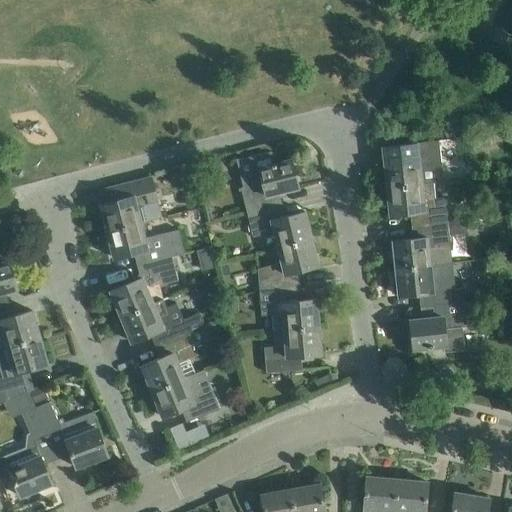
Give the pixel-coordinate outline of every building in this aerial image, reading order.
[(383,146),(384,159),(387,187),(443,181),(438,140),(383,146)] [(241,188),(247,212),(276,204),(273,193),(298,186),(291,159),(275,163),(272,152),(274,151),(274,150),(247,157),(254,185),(241,188)] [(107,231),(140,222),(161,216),(158,201),(151,177),(122,184),(126,197),(100,203),(107,231)] [(417,224),(447,221),(443,181),(387,187),(390,215),(416,212),(417,224)] [(274,231),(278,246),(311,238),(304,211),(279,217),(276,204),(247,212),(253,236),(274,231)] [(393,240),(396,268),(430,264),(428,248),(450,246),(447,221),(417,224),(419,237),(393,240)] [(140,222),(107,231),(114,258),(139,251),(143,264),(171,256),(183,253),(177,229),(144,238),(140,222)] [(257,268),(259,292),(289,287),(288,273),(318,265),(311,238),(278,246),(282,262),(257,268)] [(171,256),(143,264),(146,275),(110,290),(121,315),(166,296),(161,284),(178,280),(171,256)] [(0,292),(17,288),(9,260),(0,262),(0,292)] [(430,264),(396,268),(399,296),(432,292),(434,305),(464,302),(461,277),(431,280),(430,264)] [(271,330),(284,329),(318,327),(316,298),(290,300),(289,287),(259,292),(261,315),(270,314),(271,330)] [(166,296),(121,315),(132,341),(156,331),(160,343),(208,323),(203,311),(187,318),(180,302),(170,306),(166,296)] [(444,345),(444,351),(463,349),(461,326),(466,326),(464,302),(434,305),(435,317),(409,320),(412,348),(444,345)] [(0,305),(0,348),(39,337),(32,310),(7,317),(4,305),(0,305)] [(141,365),(152,391),(187,377),(181,361),(201,353),(197,343),(214,336),(208,323),(160,343),(165,355),(141,365)] [(318,327),(284,329),(285,345),(263,346),(266,372),(296,370),(294,356),(320,354),(318,327)] [(39,337),(0,348),(0,403),(14,397),(28,391),(34,389),(33,388),(28,390),(22,371),(47,363),(39,337)] [(152,391),(163,416),(187,407),(192,419),(223,406),(213,382),(207,368),(187,377),(152,391)] [(34,440),(47,434),(35,407),(28,391),(14,397),(30,432),(27,434),(24,446),(0,456),(0,479),(2,484),(13,479),(20,495),(51,482),(40,456),(34,440)] [(49,401),(35,407),(47,434),(61,428),(65,439),(76,467),(108,454),(92,412),(64,422),(62,418),(57,420),(49,401)] [(183,422),(170,427),(179,450),(192,444),(198,442),(193,428),(186,431),(183,422)] [(393,511),(396,479),(366,476),(363,508),(363,511),(393,511)] [(424,511),(427,481),(396,479),(393,511),(424,511)] [(320,484),(290,489),(294,511),(324,511),(323,504),(320,484)] [(294,511),(290,489),(261,494),(264,511),(294,511)] [(451,511),(485,511),(488,497),(455,491),(451,511)] [(235,511),(227,493),(214,498),(220,511),(235,511)]
